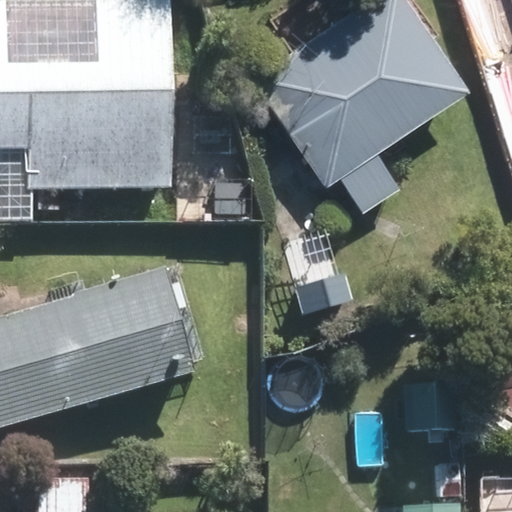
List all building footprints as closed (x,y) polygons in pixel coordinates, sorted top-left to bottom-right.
[(475,76),(423,0),(363,0),(264,67),(337,173),(347,166),(371,201),(405,177),(380,140),(475,76)] [(511,0),(508,0),(500,5),(511,26),(511,0)] [(175,183),(174,1),(0,1),(0,145),(35,146),(35,183),(175,183)] [(329,227),(290,237),(307,306),(347,296),(329,227)] [(173,271),(0,320),(0,418),(199,361),(173,271)] [(64,511),(64,494),(30,494),(30,511),(64,511)]
